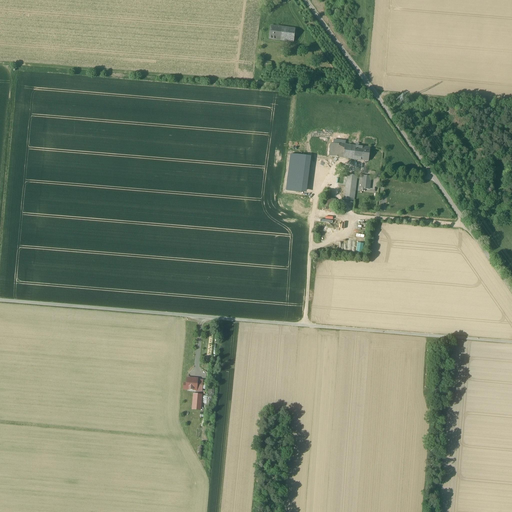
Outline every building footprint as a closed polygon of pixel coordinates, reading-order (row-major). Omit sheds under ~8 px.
[(278,27),(270,26),(269,39),(286,41),(288,28),(278,27)] [(295,29),(288,28),(286,41),(294,42),(294,35),(296,35),(296,32),(295,32),(295,29)] [(296,148),(301,149),(304,131),(299,130),(296,148)] [(333,144),(331,144),(329,156),(343,158),(345,145),(333,144)] [(346,146),(345,145),(343,158),(361,160),(362,148),(346,146)] [(369,149),(362,148),(361,160),(368,161),(369,149)] [(503,175),(495,174),(494,184),(500,185),(501,178),(502,178),(503,175)] [(357,176),(347,175),(344,199),(353,201),(357,176)] [(372,179),(363,178),(362,190),(370,191),(372,179)] [(332,191),(323,190),(321,203),(334,205),(335,200),(331,199),(332,191)] [(198,379),(186,378),(185,384),(183,384),(183,390),(197,391),(198,381),(198,379)] [(193,409),(200,410),(201,396),(194,395),(193,409)]
